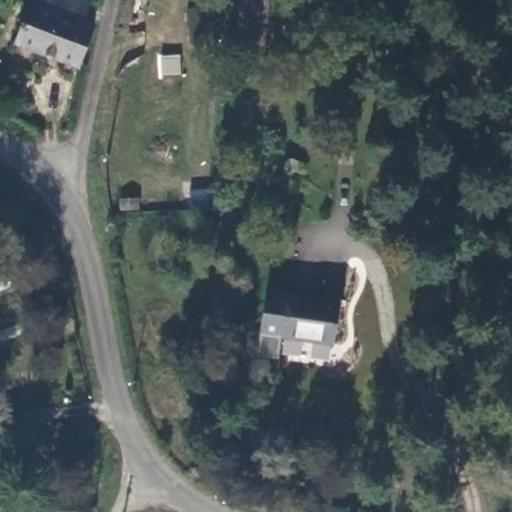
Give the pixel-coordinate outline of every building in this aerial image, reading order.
[(80,63),(94,25),(83,21),(90,0),(31,0),(16,39),(80,63)] [(262,60),(267,0),(238,0),(234,57),(262,60)] [(216,2),(184,5),(187,41),(219,37),(216,2)] [(158,55),(158,76),(181,75),(180,54),(158,55)] [(213,190),(192,188),(191,201),(212,202),(213,190)] [(261,319),(275,323),(281,290),(265,288),(261,319)] [(333,299),(281,290),(275,323),(273,334),(326,343),(333,299)]
